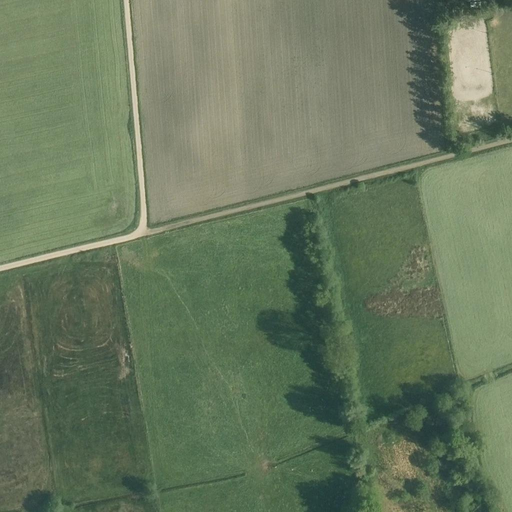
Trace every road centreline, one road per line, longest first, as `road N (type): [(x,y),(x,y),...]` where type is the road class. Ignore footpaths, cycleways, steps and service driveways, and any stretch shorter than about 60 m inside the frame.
road 1 (unclassified): [(0,271),(143,233),(126,0)]
road 2 (track): [(511,138),(143,233)]
